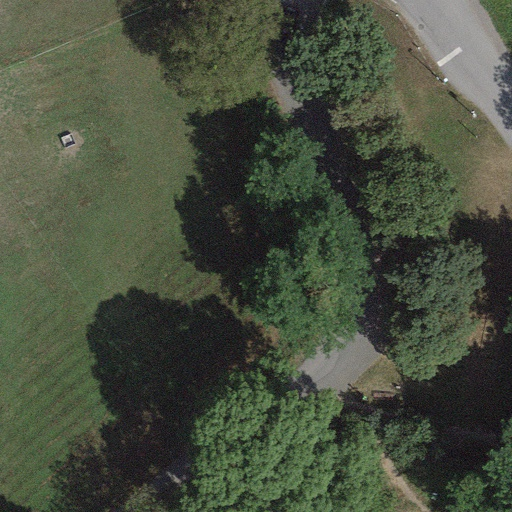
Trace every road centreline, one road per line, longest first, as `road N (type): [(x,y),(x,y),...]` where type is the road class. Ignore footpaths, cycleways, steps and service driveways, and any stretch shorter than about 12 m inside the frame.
road 1 (residential): [(263,0),(353,210),(362,302),(325,380),(147,511)]
road 2 (unclassified): [(511,109),(432,0)]
